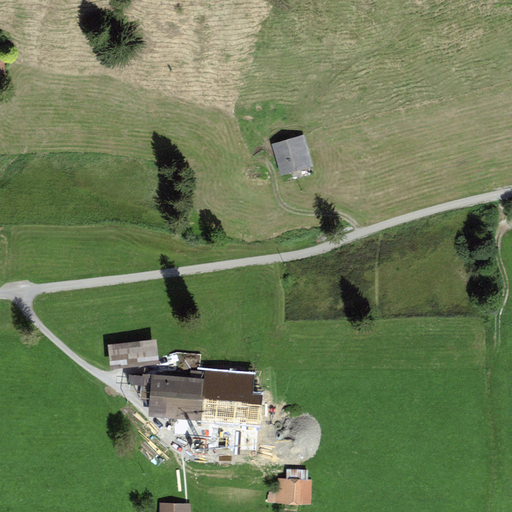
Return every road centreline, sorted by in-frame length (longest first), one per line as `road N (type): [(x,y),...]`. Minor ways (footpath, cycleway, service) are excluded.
road 1 (track): [(511,190),(299,254),(0,294)]
road 2 (track): [(19,291),(48,333),(139,402)]
road 3 (track): [(370,228),(337,212),(281,205),(265,150)]
